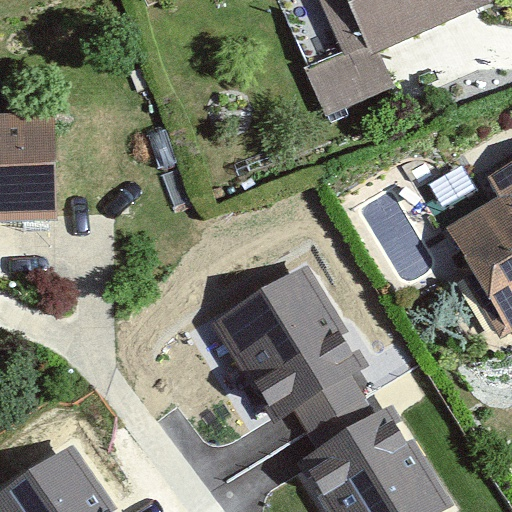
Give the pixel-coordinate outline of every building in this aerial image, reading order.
[(490,0),(489,0),(345,0),(370,54),(490,0)] [(53,114),(0,115),(0,222),(56,221),(53,114)] [(446,227),(508,337),(511,334),(511,163),(489,177),(500,197),(446,227)] [(304,267),(209,328),(271,425),(367,364),(304,267)] [(389,409),(294,470),(321,511),(441,511),(451,506),(389,409)] [(113,511),(72,448),(0,494),(0,511),(113,511)]
